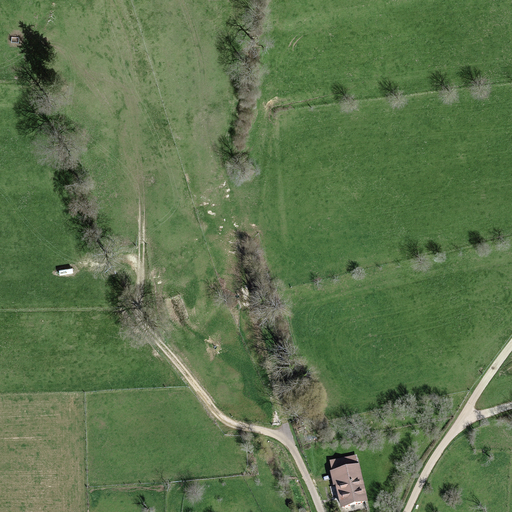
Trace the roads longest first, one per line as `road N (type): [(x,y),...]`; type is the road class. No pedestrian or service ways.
road 1 (track): [(140,243),(151,335),(227,423),(288,438)]
road 2 (track): [(406,511),(511,344)]
